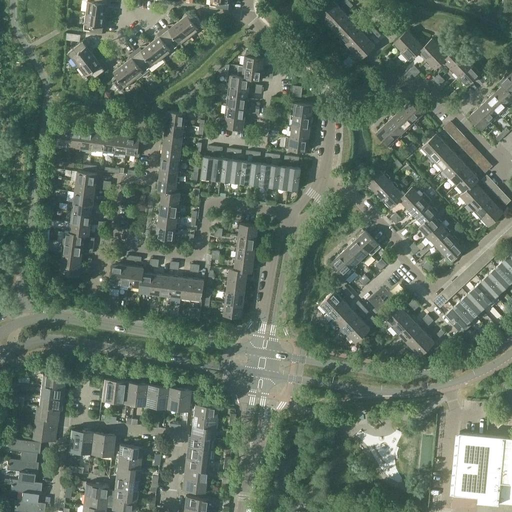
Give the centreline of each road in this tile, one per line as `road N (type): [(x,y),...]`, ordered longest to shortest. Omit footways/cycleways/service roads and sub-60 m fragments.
road 1 (tertiary): [(0,363),(45,339),(261,375)]
road 2 (tertiary): [(264,354),(50,319),(0,335)]
road 3 (tertiary): [(261,375),(398,392),(475,377),(511,356)]
road 4 (tertiary): [(511,342),(470,364),(416,375),(264,354)]
road 5 (residential): [(114,242),(201,253),(208,202),(296,218)]
road 6 (residential): [(170,511),(176,437),(82,424)]
road 7 (residential): [(433,289),(354,194),(321,179)]
road 8 (residential): [(204,137),(260,144),(281,51)]
road 9 (residential): [(264,354),(281,250),(296,218)]
road 10 (residential): [(114,242),(122,179),(151,182),(156,136)]
road 11 (residential): [(242,511),(261,375)]
road 12 (residential): [(247,13),(172,3),(154,17),(123,13)]
